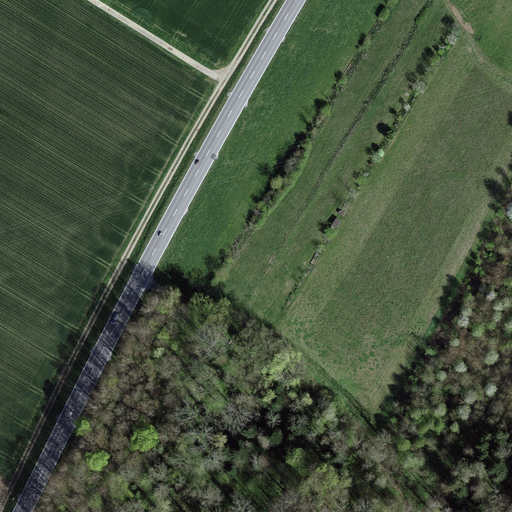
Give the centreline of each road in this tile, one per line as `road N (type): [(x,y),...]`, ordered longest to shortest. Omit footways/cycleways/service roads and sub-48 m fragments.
road 1 (primary): [(22,511),(165,230),(297,0)]
road 2 (track): [(274,0),(94,315),(0,511)]
road 3 (track): [(140,278),(255,324),(381,459),(408,511)]
road 4 (track): [(511,377),(426,511)]
road 5 (track): [(223,81),(91,0)]
